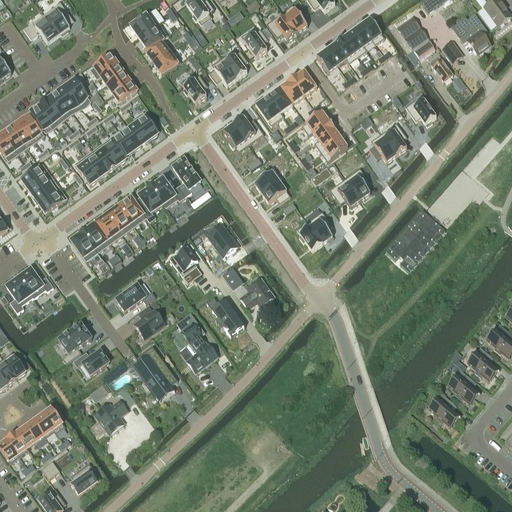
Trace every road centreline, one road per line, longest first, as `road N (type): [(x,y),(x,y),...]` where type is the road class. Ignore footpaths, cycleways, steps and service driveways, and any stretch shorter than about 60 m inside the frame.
road 1 (unclassified): [(316,301),(511,74)]
road 2 (unclassified): [(108,511),(316,301)]
road 3 (unclassified): [(316,301),(331,313),(380,456),(438,511)]
road 4 (residential): [(316,301),(190,134)]
road 5 (unknown): [(231,184),(82,293)]
road 6 (residential): [(43,239),(190,134)]
road 7 (residential): [(43,239),(127,356)]
road 8 (residential): [(190,134),(300,55)]
